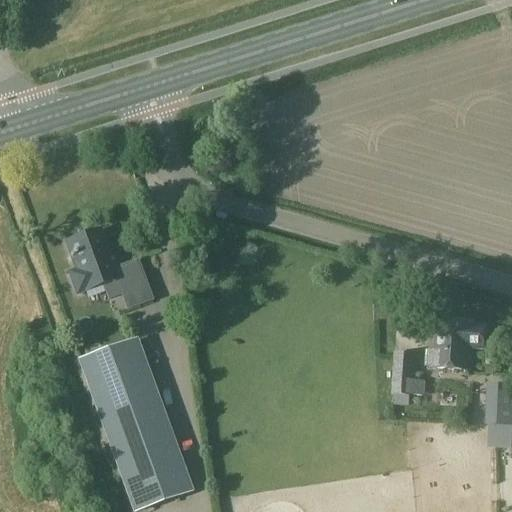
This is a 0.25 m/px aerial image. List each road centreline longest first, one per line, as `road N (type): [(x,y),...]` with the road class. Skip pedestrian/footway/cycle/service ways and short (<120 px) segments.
road 1 (unclassified): [(511,288),(200,194),(172,168),(141,86)]
road 2 (primary): [(141,86),(421,0)]
road 3 (primary): [(141,86),(26,124)]
